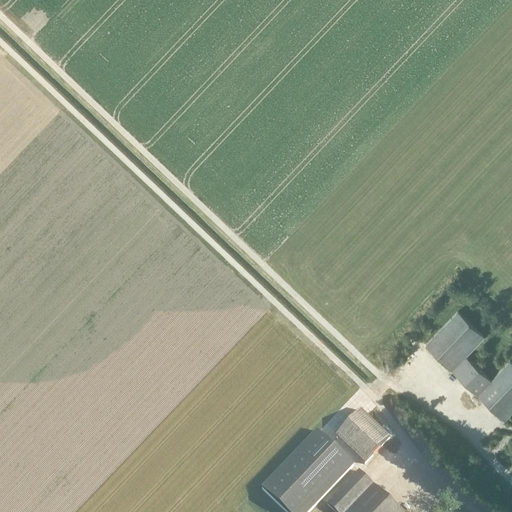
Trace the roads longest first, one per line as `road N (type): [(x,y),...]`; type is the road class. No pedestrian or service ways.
road 1 (track): [(0,14),(383,378)]
road 2 (track): [(368,392),(0,41)]
